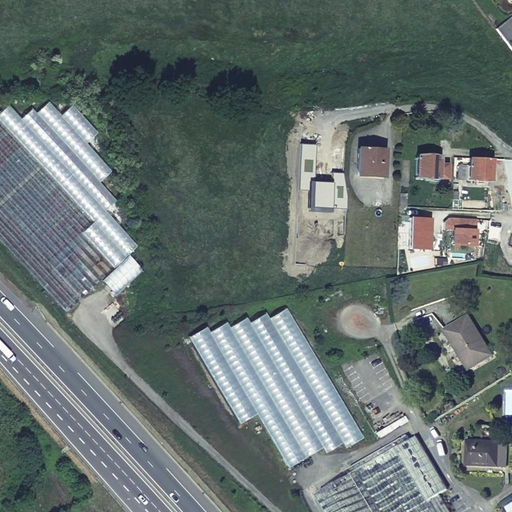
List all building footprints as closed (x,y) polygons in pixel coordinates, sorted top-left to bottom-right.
[(48,102),(37,113),(101,183),(113,171),(88,145),(61,116),(48,102)] [(7,105),(0,112),(0,122),(95,222),(127,258),(130,255),(138,246),(107,213),(21,120),(7,105)] [(88,145),(98,133),(72,105),(61,116),(88,145)] [(33,108),(21,120),(107,213),(118,201),(101,183),(37,113),(33,108)] [(95,222),(0,122),(0,240),(67,313),(102,281),(115,269),(82,234),(95,222)] [(373,150),(358,149),(357,178),(385,179),(386,150),(373,150)] [(416,179),(437,180),(438,164),(438,157),(427,156),(416,156),(416,179)] [(494,173),(494,160),(470,159),(469,166),(469,182),(493,183),(494,173)] [(450,181),(451,164),(438,164),(437,180),(450,181)] [(456,181),(469,182),(469,166),(457,165),(456,181)] [(399,194),(399,207),(407,207),(407,194),(399,194)] [(433,251),(433,220),(423,219),(412,219),(412,251),(433,251)] [(454,230),(478,231),(478,219),(449,219),(444,223),(444,230),(454,230)] [(127,258),(95,222),(82,234),(115,269),(127,258)] [(477,248),(478,231),(454,230),(454,247),(477,248)] [(116,298),(144,271),(130,255),(127,258),(115,269),(102,281),(116,298)] [(363,438),(285,308),(270,318),(344,443),(347,448),(363,438)] [(327,453),(344,443),(270,318),(267,313),(250,323),(324,448),(327,453)] [(496,356),(470,315),(467,316),(445,330),(456,349),(471,372),(496,356)] [(307,458),(324,448),(250,323),(247,319),(231,329),(307,458)] [(288,469),(307,458),(231,329),(227,322),(209,333),(257,416),(288,469)] [(240,426),(257,416),(209,333),(205,328),(188,338),(240,426)] [(412,441),(409,435),(349,471),(352,476),(357,474),(378,461),(399,449),(412,441)] [(429,503),(442,496),(450,491),(418,437),(412,441),(399,449),(429,503)] [(501,441),(469,441),(468,467),(484,467),(500,468),(501,441)] [(501,441),(500,468),(508,468),(509,441),(501,441)] [(434,511),(429,503),(399,449),(378,461),(408,511),(434,511)] [(408,511),(378,461),(357,474),(380,511),(408,511)] [(380,511),(357,474),(352,476),(318,496),(327,511),(380,511)] [(452,511),(442,496),(429,503),(434,511),(452,511)]
